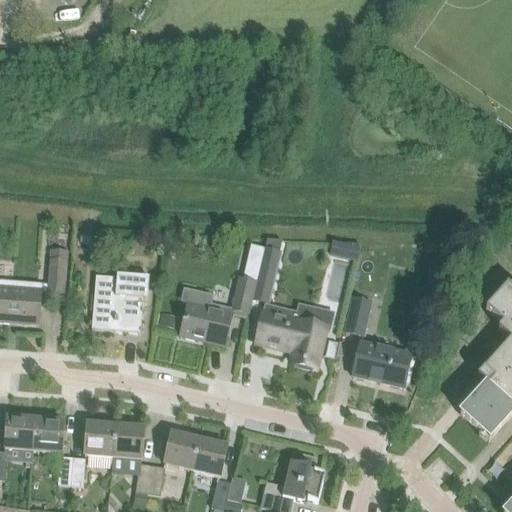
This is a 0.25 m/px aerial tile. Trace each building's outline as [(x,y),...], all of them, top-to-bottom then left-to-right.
[(267,242),(254,302),(269,305),(282,242),(267,242)] [(63,295),(66,263),(67,253),(50,252),(47,293),(63,295)] [(141,336),(142,316),(143,304),(147,304),(149,280),(115,277),(115,281),(96,279),(92,331),(141,336)] [(40,324),(41,304),(42,292),(43,285),(0,281),(0,324),(9,325),(10,322),(40,324)] [(254,285),(239,282),(232,311),(248,314),(254,285)] [(486,389),(460,418),(489,444),(511,419),(511,293),(507,289),(486,313),(503,327),(498,333),(510,344),(477,381),(486,389)] [(233,316),(210,311),(213,298),(184,291),(181,304),(188,306),(180,339),(205,345),(206,341),(226,346),(233,316)] [(363,336),(370,304),(372,295),(361,293),(359,302),(352,300),(345,332),(363,336)] [(316,371),(321,351),(326,330),(310,326),(305,318),(303,316),(266,307),(256,346),(294,354),(291,365),(316,371)] [(161,318),(158,328),(172,331),(174,321),(161,318)] [(403,391),(408,372),(412,356),(361,344),(353,379),(403,391)] [(5,452),(33,454),(36,422),(8,420),(5,452)] [(62,456),(63,444),(64,424),(36,422),(33,454),(62,456)] [(85,458),(113,460),(116,428),(87,426),(85,458)] [(141,462),(142,451),(144,431),(116,428),(113,460),(141,462)] [(192,473),(199,442),(172,436),(164,467),(192,473)] [(220,480),(223,468),(227,449),(199,442),(192,473),(220,480)] [(318,505),(325,477),(314,474),(317,461),(293,455),(285,490),(267,485),(260,511),(266,511),(291,511),(294,502),(303,505),(304,501),(318,505)] [(71,489),(73,461),(61,460),(58,488),(71,489)] [(83,490),(85,462),(73,461),(71,489),(83,490)] [(152,469),(140,467),(132,511),(144,511),(147,496),(148,497),(152,469)] [(165,471),(152,469),(148,497),(161,499),(165,471)] [(224,511),(226,503),(229,491),(230,486),(218,483),(211,511),(213,511),(224,511)] [(229,491),(226,503),(242,507),(245,494),(229,491)] [(240,511),(242,507),(226,503),(224,511),(240,511)]
